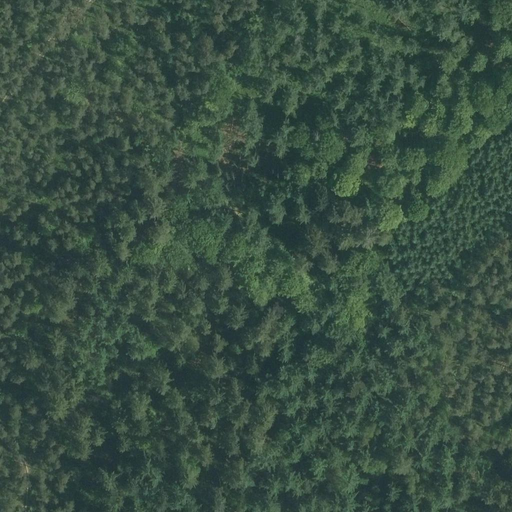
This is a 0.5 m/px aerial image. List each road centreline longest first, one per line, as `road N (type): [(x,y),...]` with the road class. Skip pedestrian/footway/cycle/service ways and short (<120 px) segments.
road 1 (track): [(23,461),(69,303),(110,273),(187,273),(273,256),(318,170),(336,36),(359,0)]
road 2 (track): [(0,101),(84,0)]
